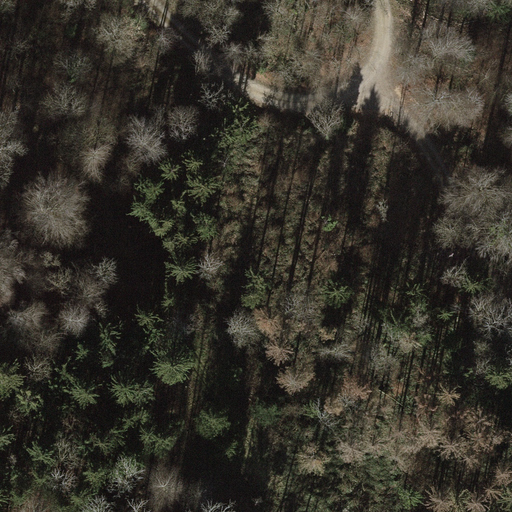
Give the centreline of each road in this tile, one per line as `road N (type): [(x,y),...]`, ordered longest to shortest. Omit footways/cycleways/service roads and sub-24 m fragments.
road 1 (track): [(0,79),(64,185),(162,302),(243,451)]
road 2 (track): [(511,337),(438,158),(373,74),(380,0)]
road 3 (track): [(143,0),(229,79),(303,107),(373,74)]
